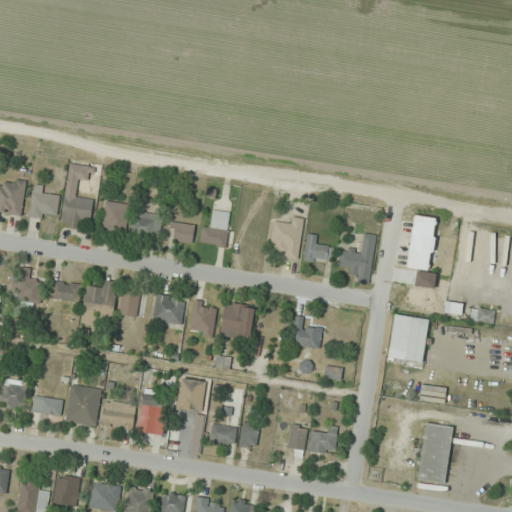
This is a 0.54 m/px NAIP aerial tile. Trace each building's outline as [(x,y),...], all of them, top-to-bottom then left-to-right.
[(93,199),(75,197),(77,180),(86,181),(89,167),(68,164),(61,219),(90,223),(93,199)] [(0,185),(0,212),(20,216),(26,182),(6,178),(5,187),(0,185)] [(56,192),(30,192),(30,218),(56,218),(56,192)] [(126,230),(128,204),(104,201),(102,228),(126,230)] [(202,227),(200,244),(226,247),(230,212),(213,210),(211,228),(202,227)] [(161,215),(135,211),(132,233),(158,236),(161,215)] [(429,270),(436,219),(413,216),(406,267),(429,270)] [(270,247),(279,248),(278,258),(298,260),(303,222),(273,218),(270,247)] [(195,225),(171,221),(168,240),(191,244),(195,225)] [(376,235),(363,234),(361,250),(340,248),(338,264),(356,266),(354,282),(370,284),(376,235)] [(328,243),(305,243),(305,262),(328,262),(328,243)] [(10,301),(41,303),(42,278),(11,277),(10,301)] [(86,287),(81,323),(92,325),(94,316),(112,319),(118,282),(101,280),(100,289),(86,287)] [(49,299),(78,301),(79,284),(51,281),(49,299)] [(118,315),(136,317),(139,293),(122,290),(118,315)] [(181,325),(184,298),(156,295),(152,321),(181,325)] [(216,303),(193,301),(190,334),(213,336),(216,303)] [(255,306),(224,302),(219,337),(250,341),(255,306)] [(492,325),(495,311),(472,306),(469,321),(492,325)] [(423,363),(429,319),(394,314),(388,358),(423,363)] [(320,348),(322,329),(302,327),(303,317),(293,316),(291,346),(320,348)] [(228,369),(229,357),(214,355),(213,367),(228,369)] [(298,374),(312,374),(312,360),(298,360),(298,374)] [(341,379),(342,367),(324,366),(323,378),(341,379)] [(201,412),(206,381),(181,378),(176,408),(201,412)] [(96,426),(102,389),(71,384),(64,421),(96,426)] [(26,408),(26,387),(1,387),(1,408),(26,408)] [(138,432),(163,434),(166,396),(142,394),(138,432)] [(38,413),(60,416),(63,400),(41,397),(38,413)] [(135,404),(104,401),(102,425),(133,428),(135,404)] [(239,446),(255,449),(259,423),(242,420),(239,446)] [(417,480),(445,484),(452,426),(424,423),(417,480)] [(234,445),(236,427),(211,424),(209,442),(234,445)] [(288,448),(304,450),(307,425),(290,424),(288,448)] [(336,428),(327,428),(327,432),(310,432),(310,453),(335,453),(336,428)] [(0,492),(6,493),(9,469),(0,467),(0,492)] [(53,503),(77,506),(80,477),(56,474),(53,503)] [(90,509),(118,510),(119,484),(91,483),(90,509)] [(48,511),(48,485),(19,485),(19,511),(48,511)]
